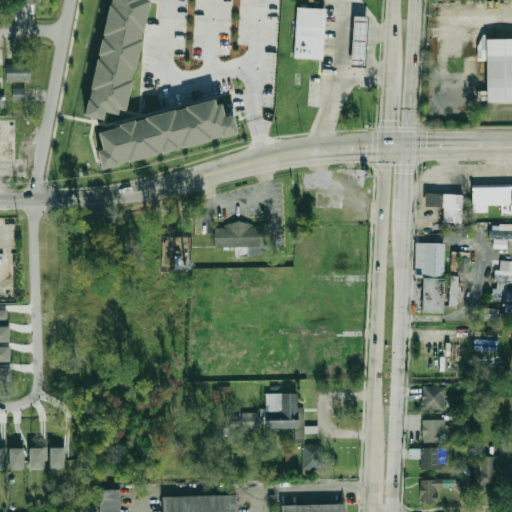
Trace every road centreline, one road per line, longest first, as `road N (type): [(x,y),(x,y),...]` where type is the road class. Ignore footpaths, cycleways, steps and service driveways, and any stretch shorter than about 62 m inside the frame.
road 1 (residential): [(11,402),(28,399),(38,384),(39,160),(72,0)]
road 2 (secondary): [(385,141),(375,434)]
road 3 (secondary): [(395,511),(408,273)]
road 4 (tertiary): [(0,197),(94,202),(202,176)]
road 5 (secondary): [(414,142),(422,0)]
road 6 (secondary): [(395,6),(385,141)]
road 7 (secondary): [(408,273),(414,142)]
